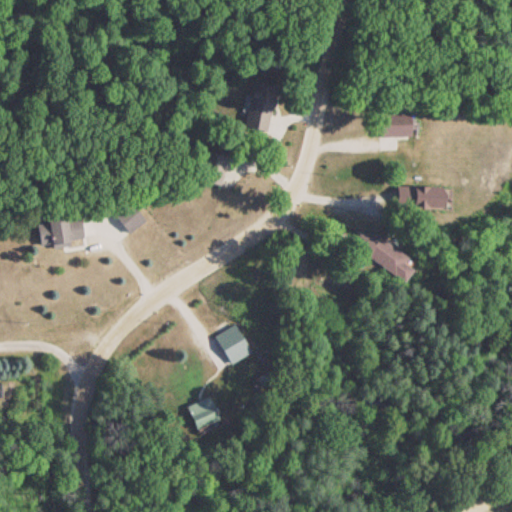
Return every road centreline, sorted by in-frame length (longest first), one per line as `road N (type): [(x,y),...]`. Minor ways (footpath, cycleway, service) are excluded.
road 1 (residential): [(75,511),(73,355),(141,269),(261,190),(283,160),(323,0)]
road 2 (residential): [(375,511),(511,453)]
